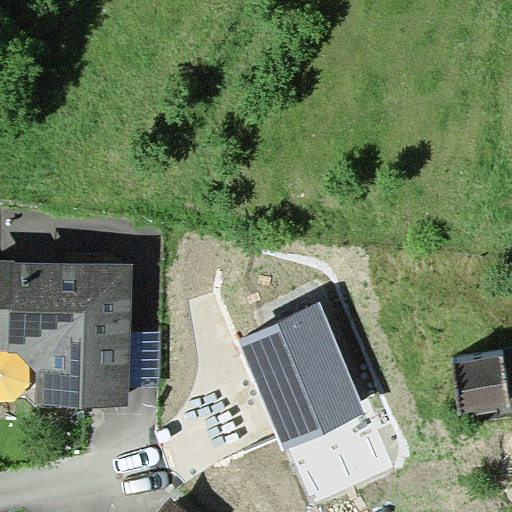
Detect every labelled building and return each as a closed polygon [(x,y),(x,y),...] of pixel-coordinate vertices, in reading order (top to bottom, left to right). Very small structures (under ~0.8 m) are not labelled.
[(0,346),(23,348),(26,263),(0,262),(0,346)] [(133,268),(26,263),(23,348),(65,398),(127,401),(133,268)] [(318,307),(241,340),(286,445),(363,412),(318,307)] [(503,357),(465,362),(470,402),(508,397),(503,357)] [(185,511),(174,501),(163,511),(185,511)]
